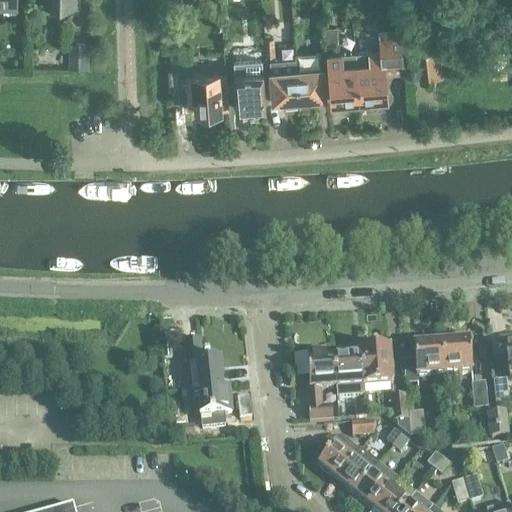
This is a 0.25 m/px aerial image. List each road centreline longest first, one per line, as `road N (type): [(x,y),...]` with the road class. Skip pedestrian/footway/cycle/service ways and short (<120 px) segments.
road 1 (residential): [(86,168),(511,133)]
road 2 (residential): [(258,290),(511,273)]
road 3 (residential): [(308,511),(276,468),(258,290)]
road 4 (unclassified): [(0,496),(159,487),(189,511)]
road 5 (unclassified): [(174,295),(0,288)]
